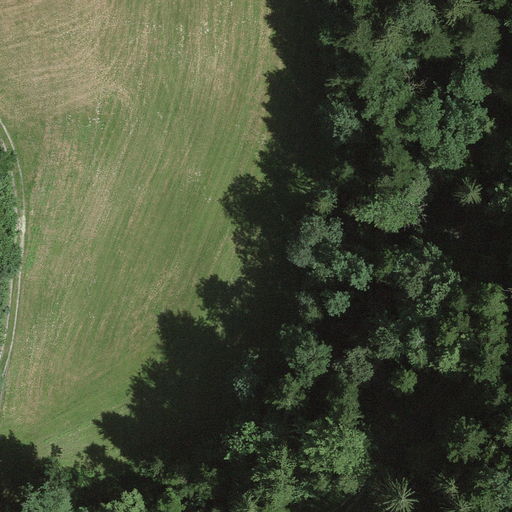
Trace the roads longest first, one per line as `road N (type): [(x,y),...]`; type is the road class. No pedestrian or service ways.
road 1 (track): [(511,320),(395,438),(340,511)]
road 2 (track): [(0,373),(20,210),(13,153),(0,126)]
